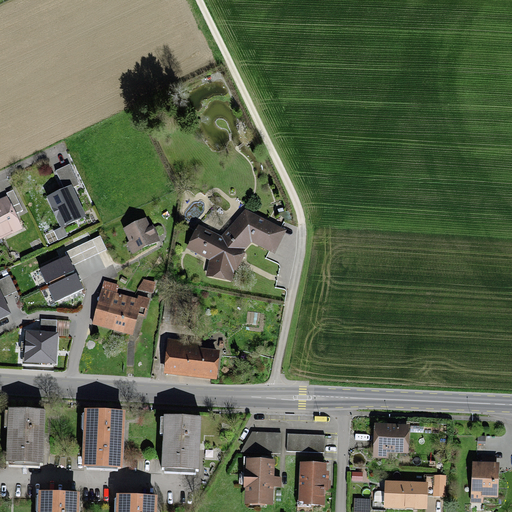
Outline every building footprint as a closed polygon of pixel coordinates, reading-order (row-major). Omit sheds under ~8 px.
[(65,192),(50,199),(63,227),(83,218),(70,190),(79,186),(70,165),(55,172),(65,192)] [(0,235),(1,236),(19,228),(6,201),(0,204),(0,235)] [(191,248),(213,259),(210,275),(229,279),(231,269),(240,250),(250,239),(274,251),(283,233),(246,214),(225,238),(218,239),(200,230),(191,248)] [(145,220),(127,229),(137,249),(158,239),(152,227),(149,228),(145,220)] [(100,236),(65,253),(72,266),(106,249),(100,236)] [(73,270),(67,257),(40,269),(46,282),(49,281),(51,285),(48,286),(55,300),(82,288),(75,274),(66,278),(64,274),(73,270)] [(139,301),(102,291),(93,325),(94,325),(95,319),(132,329),(136,314),(145,317),(149,300),(140,297),(139,301)] [(191,306),(176,304),(173,324),(188,326),(191,306)] [(40,335),(28,334),(27,362),(54,364),(56,321),(41,319),(40,335)] [(192,346),(170,343),(167,369),(215,375),(217,357),(191,354),(192,346)] [(126,410),(84,408),(82,466),(123,468),(126,410)] [(45,412),(9,410),(6,463),(42,465),(45,412)] [(201,419),(164,417),(162,470),(198,472),(201,419)] [(407,429),(377,427),(376,450),(406,452),(407,429)] [(252,433),(241,452),(280,454),(281,434),(252,433)] [(325,436),(287,434),(287,452),(324,453),(325,436)] [(483,458),(482,467),(478,466),(477,470),(476,470),(475,490),(483,491),(483,494),(495,495),(496,459),(483,458)] [(250,464),(250,473),(245,473),(245,486),(249,486),(249,501),(256,501),(256,505),(265,505),(265,502),(269,502),(269,487),(274,487),(274,479),(270,479),(270,465),(267,465),(267,461),(258,461),(258,465),(250,464)] [(324,466),(302,465),(300,502),(311,502),(311,505),(323,505),(323,490),(327,490),(327,474),(324,474),(324,466)] [(426,486),(387,484),(386,507),(425,508),(426,496),(445,497),(445,477),(426,476),(426,486)] [(79,511),(80,492),(38,490),(37,511),(79,511)] [(157,511),(158,495),(116,493),(115,511),(157,511)] [(367,511),(368,500),(352,499),(351,511),(367,511)]
